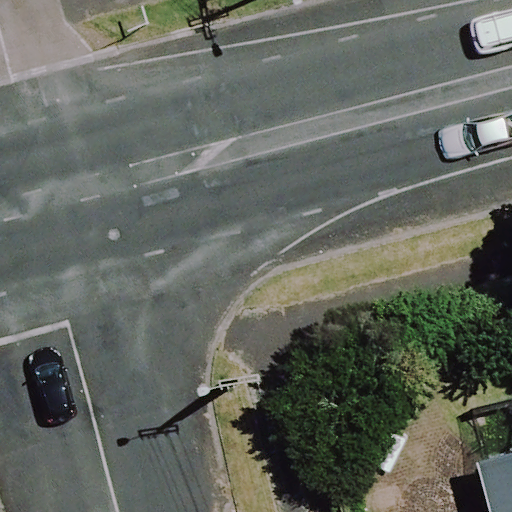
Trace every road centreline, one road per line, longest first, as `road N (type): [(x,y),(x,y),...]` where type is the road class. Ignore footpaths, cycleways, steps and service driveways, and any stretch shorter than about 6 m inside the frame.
road 1 (tertiary): [(43,203),(511,78)]
road 2 (residential): [(117,511),(43,203)]
road 3 (residential): [(43,203),(0,30)]
